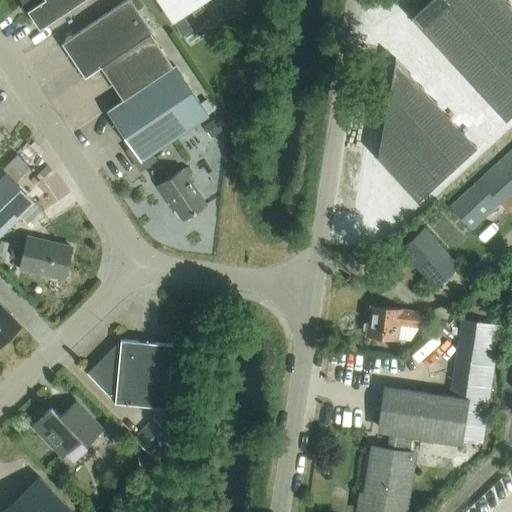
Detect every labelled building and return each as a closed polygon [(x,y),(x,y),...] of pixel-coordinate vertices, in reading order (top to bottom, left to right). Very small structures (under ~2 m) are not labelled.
[(83,0),(20,0),(21,2),(23,5),(39,30),(83,0)] [(85,78),(150,34),(152,33),(129,0),(126,0),(62,44),(85,78)] [(183,17),(207,1),(205,0),(155,0),(172,24),(183,17)] [(511,9),(503,0),(428,0),(410,17),(505,121),(511,114),(511,9)] [(183,17),(172,24),(181,38),(192,31),(183,17)] [(395,58),(376,157),(417,201),(476,147),(395,58)] [(174,66),(122,101),(107,111),(130,147),(125,150),(139,170),(157,160),(153,153),(208,116),(174,66)] [(511,149),(465,193),(450,207),(470,230),(499,203),(504,210),(511,202),(511,149)] [(18,155),(2,170),(6,173),(15,183),(30,168),(18,155)] [(183,220),(206,205),(182,169),(157,186),(167,201),(169,200),(183,220)] [(0,235),(34,203),(15,183),(6,173),(0,179),(0,235)] [(433,288),(459,265),(425,226),(399,249),(433,288)] [(28,237),(26,244),(14,241),(10,257),(22,260),(20,269),(64,279),(71,248),(28,237)] [(0,252),(5,254),(8,243),(1,241),(0,242),(0,252)] [(0,345),(20,326),(0,305),(0,345)] [(367,321),(362,323),(361,328),(365,331),(365,334),(396,339),(398,325),(418,328),(420,312),(369,305),(367,321)] [(388,390),(382,428),(391,430),(387,451),(373,449),(366,496),(362,495),(360,509),(377,511),(402,511),(411,455),(406,454),(409,432),(482,444),(500,326),(464,320),(452,400),(388,390)] [(166,408),(172,345),(120,340),(86,373),(115,403),(166,408)] [(62,419),(51,407),(45,413),(40,413),(35,417),(35,423),(32,426),(62,457),(81,439),(87,445),(103,430),(78,404),(62,419)] [(152,454),(170,435),(153,419),(135,438),(152,454)] [(72,511),(39,478),(3,511),(72,511)]
